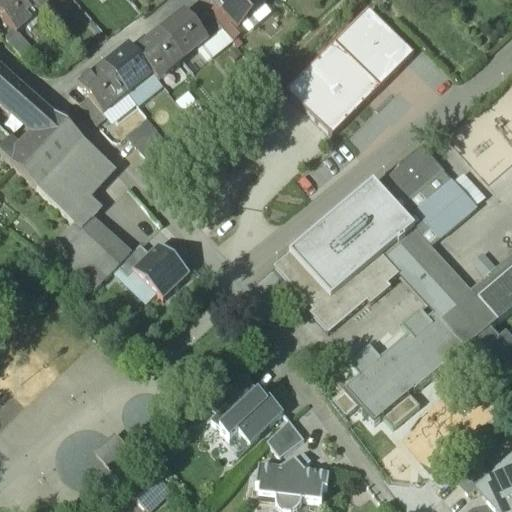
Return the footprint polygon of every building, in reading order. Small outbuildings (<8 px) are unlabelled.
[(21,0),(3,0),(0,3),(0,24),(15,41),(16,41),(25,32),(22,29),(36,16),(21,0)] [(21,0),(36,16),(49,4),(53,7),(60,0),(21,0)] [(204,0),(215,13),(216,13),(222,19),(225,16),(235,28),(235,27),(246,17),(250,22),(265,8),(257,0),(204,0)] [(222,19),(216,13),(215,13),(206,21),(221,37),(230,48),(243,37),(235,27),(235,28),(225,16),(222,19)] [(412,60),(367,16),(286,98),(331,142),(412,60)] [(183,19),(158,39),(179,65),(193,54),(196,58),(207,48),(183,19)] [(206,21),(198,28),(211,45),(221,37),(206,21)] [(158,39),(133,60),(151,82),(154,85),(169,73),(172,77),(182,69),(179,65),(158,39)] [(30,58),(16,41),(15,41),(7,49),(21,65),(30,58)] [(127,53),(102,73),(124,99),(137,88),(140,91),(151,82),(133,60),(127,53)] [(102,73),(77,94),(87,106),(101,123),(102,123),(112,115),(109,111),(124,99),(102,73)] [(29,102),(0,76),(0,113),(9,122),(29,102)] [(274,104),(266,96),(248,112),(256,120),(274,104)] [(187,98),(175,108),(190,127),(202,116),(187,98)] [(29,102),(9,122),(34,144),(53,124),(29,102)] [(101,123),(87,106),(78,114),(95,134),(105,126),(102,123),(101,123)] [(21,159),(8,172),(35,199),(80,148),(53,124),(34,144),(21,159)] [(146,127),(125,145),(136,158),(153,143),(156,139),(146,127)] [(21,159),(0,138),(0,164),(8,172),(21,159)] [(153,143),(136,158),(143,166),(160,151),(153,143)] [(80,148),(35,199),(55,218),(103,169),(80,148)] [(160,151),(143,166),(151,175),(168,160),(160,151)] [(420,152),(380,187),(381,189),(377,193),(386,203),(395,196),(406,208),(442,176),(420,152)] [(442,176),(406,208),(395,196),(386,203),(413,235),(404,243),(420,262),(428,255),(475,214),(442,176)] [(377,193),(376,192),(372,188),(289,261),(330,307),(380,264),(404,243),(413,235),(386,203),(377,193)] [(117,277),(74,235),(50,259),(93,301),(116,278),(117,277)] [(511,261),(468,300),(428,255),(420,262),(404,243),(380,264),(398,284),(432,323),(436,328),(463,358),(464,357),(489,335),(511,315),(511,261)] [(147,264),(131,280),(132,282),(162,312),(189,285),(158,254),(147,264)] [(117,277),(116,278),(126,287),(132,282),(131,280),(147,264),(139,255),(117,277)] [(330,307),(289,261),(272,275),(312,320),(309,323),(328,345),(366,311),(369,314),(389,296),(387,293),(398,284),(380,264),(330,307)] [(331,410),(345,426),(356,416),(373,435),(382,427),(392,439),(418,416),(408,405),(413,401),(386,371),(436,328),(432,323),(426,328),(419,320),(401,336),(408,344),(378,369),(368,358),(347,375),(358,387),(331,410)] [(436,328),(386,371),(413,401),(463,358),(436,328)] [(498,346),(489,335),(464,357),(500,399),(511,388),(511,349),(505,341),(498,346)] [(241,385),(223,403),(233,413),(249,399),(251,396),(241,385)] [(233,413),(218,428),(217,427),(208,435),(218,445),(227,454),(235,445),(248,458),(281,426),(267,412),(264,415),(257,408),(257,407),(249,399),(233,413)] [(223,403),(208,417),(217,427),(218,428),(233,413),(223,403)] [(301,452),(286,432),(264,454),(277,470),(301,452)] [(117,442),(95,461),(108,476),(130,457),(117,442)] [(511,511),(511,460),(487,483),(475,494),(476,494),(488,508),(485,510),(487,511),(511,511)] [(292,470),(277,481),(256,478),(253,500),(257,501),(256,509),(273,511),(272,511),(319,511),(321,502),(324,503),(327,487),(303,484),(300,481),(308,474),(306,475),(300,467),(293,472),(292,470)] [(476,471),(454,491),(465,504),(476,494),(475,494),(487,483),(476,471)] [(123,500),(134,511),(154,511),(167,500),(145,478),(123,500)]
